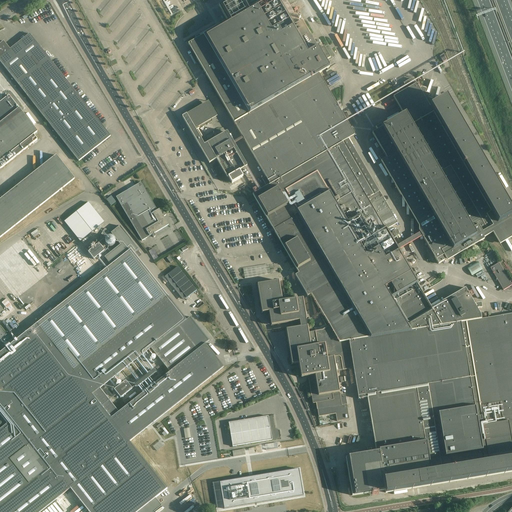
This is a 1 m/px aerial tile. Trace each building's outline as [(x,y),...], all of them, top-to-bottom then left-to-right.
[(481,303),(475,304),(465,288),(431,308),(385,230),(398,223),(349,139),(354,135),(319,74),(329,68),(325,61),(330,58),(324,48),(319,51),(302,21),(295,26),(279,0),(264,0),(251,8),(246,0),(229,0),(219,6),(228,21),(188,44),(266,177),(262,179),(266,187),(252,195),(299,274),(295,276),(307,296),(311,294),(329,326),(328,328),(328,327),(322,331),(315,332),(317,346),(311,347),(303,298),(282,302),(278,281),(257,285),(262,313),(269,312),(271,326),(299,321),(300,327),(286,330),(292,365),(306,362),(312,404),(316,403),(318,417),(335,414),(337,422),(349,420),(347,405),(342,405),(340,393),(339,393),(336,374),(338,374),(338,371),(353,369),(358,396),(367,395),(376,453),(344,458),(351,497),(383,492),(383,493),(419,487),(511,471),(511,314),(481,319),(481,315),(478,309),(482,309),(481,303)] [(421,28),(426,29),(429,15),(425,14),(426,11),(423,10),(424,6),(420,5),(421,2),(417,1),(417,0),(407,0),(406,7),(410,8),(409,11),(413,12),(412,15),(416,16),(415,19),(419,20),(418,23),(422,24),(421,28)] [(0,44),(0,61),(59,136),(79,161),(110,136),(30,34),(10,49),(4,41),(0,44)] [(511,212),(445,98),(431,106),(433,100),(428,98),(430,95),(425,93),(426,89),(422,88),(420,89),(415,80),(414,80),(414,79),(413,79),(412,79),(411,79),(411,80),(410,80),(410,81),(410,82),(395,90),(398,95),(393,97),(404,115),(405,114),(438,170),(444,166),(483,232),(481,233),(483,238),(493,232),(499,244),(507,239),(511,236),(511,212)] [(186,115),(194,128),(216,115),(208,102),(186,115)] [(19,109),(0,123),(0,237),(2,236),(74,179),(56,156),(0,199),(0,169),(37,140),(33,135),(37,132),(19,109)] [(405,114),(404,115),(382,127),(381,125),(376,128),(377,130),(372,133),(384,154),(378,157),(381,161),(419,226),(419,230),(436,260),(438,264),(444,261),(441,256),(444,255),(447,261),(480,242),(484,239),(483,238),(481,233),(483,232),(444,166),(438,170),(405,114)] [(225,133),(219,136),(204,145),(194,128),(186,115),(182,117),(209,164),(216,160),(227,178),(228,177),(232,183),(243,177),(240,171),(245,168),(225,133)] [(163,217),(166,216),(166,215),(166,214),(165,214),(164,214),(163,214),(163,215),(163,216),(159,210),(157,210),(141,183),(116,197),(142,241),(153,235),(152,236),(152,237),(153,237),(153,238),(154,238),(155,237),(155,236),(154,234),(168,225),(163,217)] [(107,203),(112,200),(108,194),(103,197),(107,203)] [(106,224),(90,203),(65,223),(82,243),(106,224)] [(0,352),(0,511),(40,511),(54,502),(70,489),(88,511),(155,511),(161,507),(154,499),(167,489),(166,488),(160,481),(152,471),(129,442),(224,367),(205,344),(209,341),(190,317),(186,320),(134,254),(138,250),(120,227),(118,228),(111,233),(120,245),(104,258),(110,265),(5,349),(0,342),(0,340),(7,335),(0,326),(0,347),(3,351),(0,352)] [(88,252),(94,260),(104,251),(99,244),(88,252)] [(478,262),(467,269),(471,276),(483,270),(478,262)] [(500,264),(491,270),(501,287),(503,291),(511,286),(510,281),(500,264)] [(168,275),(187,299),(197,291),(178,267),(168,275)] [(278,430),(275,429),(272,416),(229,423),(233,447),(280,439),(278,430)] [(166,420),(170,429),(175,427),(171,418),(166,420)] [(151,442),(160,436),(157,431),(148,437),(151,442)] [(299,469),(220,483),(224,509),(303,496),(299,469)] [(183,506),(187,511),(196,504),(191,498),(183,506)]
